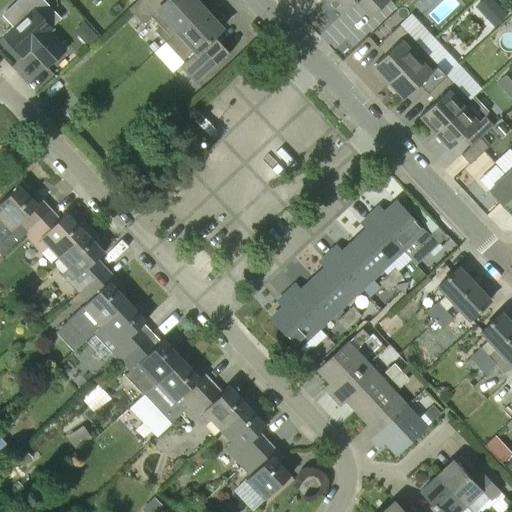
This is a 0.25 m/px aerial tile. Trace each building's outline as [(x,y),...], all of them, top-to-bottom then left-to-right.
[(138,0),(128,9),(142,24),(151,16),(161,27),(156,31),(165,42),(203,7),(196,0),(138,0)] [(327,0),(341,15),(355,2),(363,11),(371,19),(390,0),(327,0)] [(501,6),(489,17),(496,25),(500,21),(508,14),(501,6)] [(203,7),(165,42),(184,62),(180,66),(197,84),(229,54),(213,36),(222,28),(203,7)] [(33,8),(4,36),(24,57),(31,51),(33,49),(39,55),(37,57),(47,68),(66,49),(50,32),(53,29),(33,8)] [(79,26),(77,29),(78,35),(89,46),(98,36),(84,22),(79,26)] [(384,55),(372,66),(388,83),(423,50),(399,25),(376,46),(377,47),(381,43),(388,51),(384,55)] [(154,41),(149,46),(154,51),(159,47),(154,41)] [(423,50),(388,83),(403,99),(419,84),(427,93),(446,75),(423,50)] [(237,94),(288,115),(292,107),(295,109),(302,91),(247,69),(237,94)] [(435,101),(419,116),(434,133),(463,106),(470,100),(446,75),(427,93),(435,101)] [(463,106),(434,133),(450,149),(462,137),(466,134),(474,143),(480,138),(493,126),(484,116),(484,110),(476,100),(470,100),(463,106)] [(74,108),(68,114),(73,119),(79,113),(74,108)] [(500,123),(492,130),(501,141),(510,133),(500,123)] [(471,146),(461,155),(469,164),(488,148),(480,138),(474,143),(471,146)] [(511,183),(505,175),(488,191),(510,213),(511,215),(511,183)] [(18,186),(0,202),(0,218),(11,230),(15,226),(24,236),(51,211),(41,201),(37,205),(31,199),(18,186)] [(396,202),(380,217),(388,225),(383,230),(402,251),(416,239),(420,244),(428,237),(423,231),(396,202)] [(423,221),(427,218),(416,206),(412,209),(423,221)] [(51,211),(24,236),(40,253),(48,246),(58,258),(84,233),(77,225),(66,213),(59,220),(51,211)] [(370,226),(354,241),(375,264),(383,255),(390,263),(402,251),(383,230),(388,225),(380,217),(375,211),(374,212),(365,221),(370,226)] [(438,227),(428,237),(437,246),(447,237),(438,227)] [(84,233),(58,258),(68,268),(61,275),(77,293),(104,268),(96,259),(103,252),(92,240),(91,241),(84,233)] [(428,237),(420,244),(429,253),(437,246),(428,237)] [(333,251),(324,259),(329,264),(337,273),(341,269),(361,290),(361,289),(374,278),(367,270),(375,264),(354,241),(338,256),(333,251)] [(329,264),(313,280),(333,302),(342,294),(349,301),(361,290),(341,269),(337,273),(329,264)] [(82,307),(66,321),(67,322),(85,341),(94,333),(101,327),(127,302),(115,290),(108,283),(113,278),(104,268),(77,293),(72,298),(75,302),(81,297),(86,303),(82,307)] [(395,268),(387,275),(395,285),(403,277),(398,272),(395,268)] [(458,268),(437,288),(453,305),(474,285),(458,268)] [(386,276),(378,283),(382,286),(387,292),(395,285),(387,275),(386,276)] [(282,298),(287,304),(294,312),(299,307),(319,328),(332,317),(325,310),(333,302),(313,280),(297,294),(292,289),(282,298)] [(474,285),(453,305),(469,322),(490,302),(474,285)] [(101,327),(94,333),(97,336),(112,352),(121,361),(150,334),(142,324),(145,321),(127,302),(101,327)] [(438,303),(427,313),(435,321),(446,311),(438,303)] [(287,304),(271,319),(273,322),(298,348),(299,347),(319,328),(299,307),(294,312),(287,304)] [(352,307),(345,314),(353,323),(361,316),(352,307)] [(446,311),(435,321),(442,329),(453,319),(446,311)] [(511,325),(500,313),(479,333),(495,350),(511,333),(511,325)] [(344,314),(337,322),(345,331),(353,323),(345,314),(344,314)] [(348,342),(318,370),(329,383),(334,388),(343,379),(347,383),(368,363),(355,349),(360,346),(369,337),(362,330),(353,338),(349,342),(348,342)] [(488,356),(478,366),(486,375),(496,366),(501,371),(503,374),(511,365),(511,333),(495,350),(488,356)] [(150,334),(121,361),(130,371),(125,376),(143,396),(144,395),(149,391),(156,385),(181,360),(176,354),(169,347),(163,340),(160,343),(150,334)] [(303,353),(303,354),(312,363),(320,355),(313,348),(311,345),(303,353)] [(481,348),(470,358),(478,366),(488,356),(481,348)] [(149,391),(144,395),(170,423),(186,409),(212,385),(203,375),(199,379),(192,371),(181,360),(156,385),(149,391)] [(334,388),(328,393),(335,401),(341,396),(346,400),(357,413),(381,390),(375,383),(381,377),(368,363),(347,383),(343,379),(334,388)] [(394,365),(385,373),(392,380),(401,372),(394,365)] [(401,372),(392,380),(399,388),(408,380),(401,372)] [(212,385),(186,409),(203,427),(211,420),(221,431),(248,406),(240,398),(239,399),(228,387),(220,394),(212,385)] [(381,390),(357,413),(367,424),(372,429),(366,434),(374,442),(380,437),(388,429),(384,425),(407,405),(395,392),(389,398),(381,390)] [(388,429),(380,437),(384,442),(396,454),(427,426),(426,425),(419,418),(407,405),(384,425),(388,429)] [(248,406),(221,431),(232,442),(225,449),(241,467),(249,460),(267,442),(258,433),(265,426),(254,414),(254,413),(248,406)] [(433,406),(424,414),(431,421),(439,414),(433,406)] [(271,425),(264,431),(276,444),(283,437),(271,425)] [(0,433),(0,463),(15,451),(0,433)] [(249,460),(241,467),(249,475),(245,480),(263,500),(290,475),(279,463),(272,455),(276,451),(267,442),(249,460)] [(503,444),(494,453),(502,462),(511,453),(503,444)] [(27,450),(16,459),(23,467),(34,458),(27,450)] [(454,461),(437,476),(466,507),(483,491),(491,500),(492,501),(501,493),(480,471),(471,479),(454,461)] [(437,476),(420,492),(437,511),(436,511),(460,511),(466,507),(437,476)] [(154,497),(141,509),(143,511),(156,511),(163,506),(154,497)] [(404,511),(395,502),(384,511),(404,511)]
